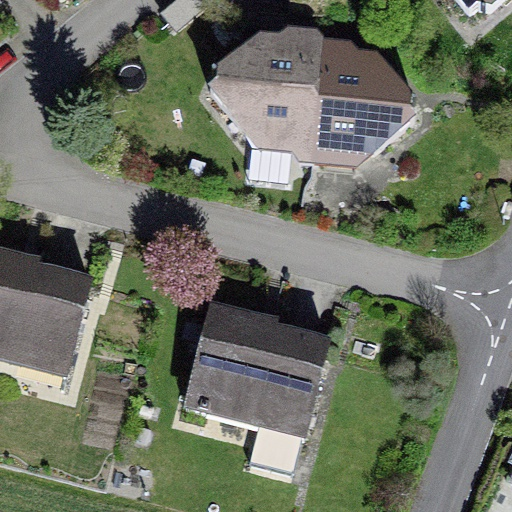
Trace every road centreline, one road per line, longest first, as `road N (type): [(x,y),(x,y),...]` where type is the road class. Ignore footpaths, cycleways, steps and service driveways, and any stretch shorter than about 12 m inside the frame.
road 1 (residential): [(128,0),(37,74),(14,135),(25,182),(506,310)]
road 2 (residential): [(434,511),(506,310)]
